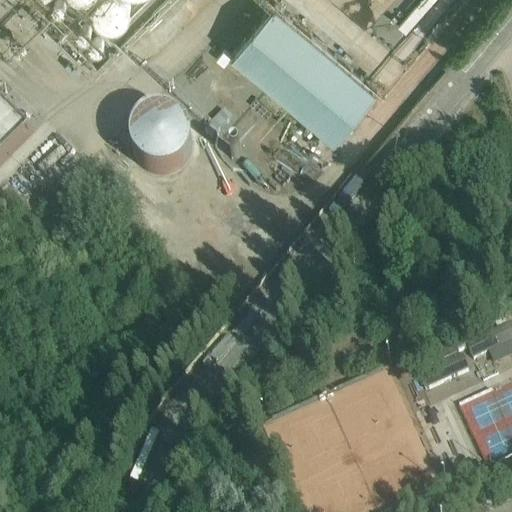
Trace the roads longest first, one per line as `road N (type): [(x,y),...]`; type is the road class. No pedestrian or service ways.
road 1 (unclassified): [(511,20),(175,421),(140,511)]
road 2 (unknown): [(154,112),(168,135),(314,253)]
road 3 (unknown): [(310,0),(434,112)]
